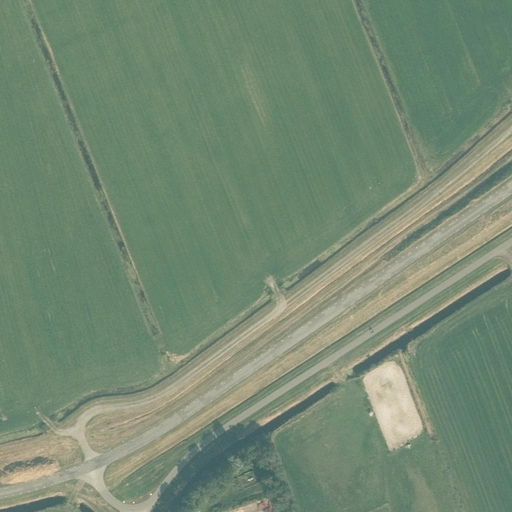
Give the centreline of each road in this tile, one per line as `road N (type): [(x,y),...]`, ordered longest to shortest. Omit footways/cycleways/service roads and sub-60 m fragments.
road 1 (unclassified): [(511,241),(220,429),(143,506),(109,501),(91,465)]
road 2 (tertiary): [(91,465),(162,429),(511,187)]
